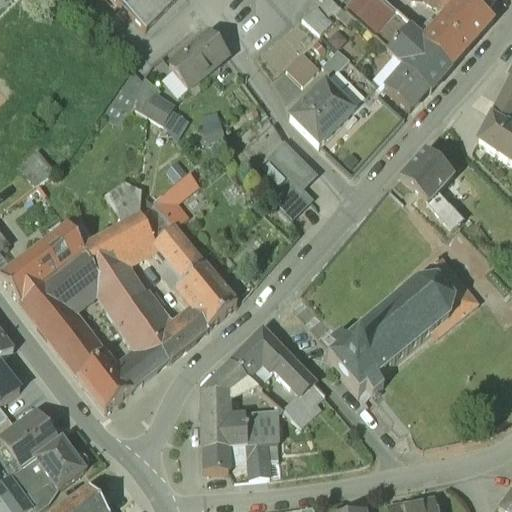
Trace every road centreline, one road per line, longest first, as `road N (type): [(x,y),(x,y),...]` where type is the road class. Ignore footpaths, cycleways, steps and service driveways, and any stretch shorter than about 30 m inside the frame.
road 1 (residential): [(511,25),(254,312)]
road 2 (residential): [(176,511),(398,478)]
road 3 (residential): [(254,312),(390,456),(398,478)]
road 4 (tertiary): [(0,304),(85,421),(136,466)]
road 5 (residential): [(254,312),(180,387),(136,466)]
road 6 (residential): [(398,478),(467,465),(511,443)]
